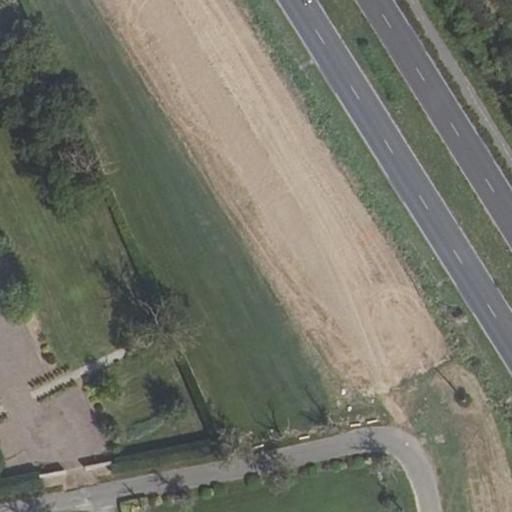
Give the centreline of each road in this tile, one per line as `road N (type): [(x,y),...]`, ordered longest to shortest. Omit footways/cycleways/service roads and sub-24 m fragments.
road 1 (primary): [(297,0),(511,342)]
road 2 (primary): [(511,224),(371,0)]
